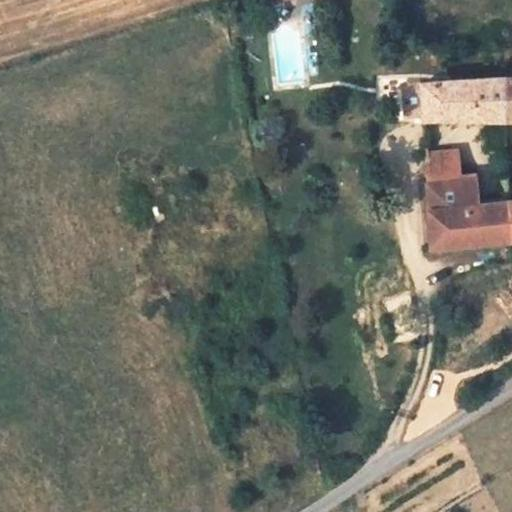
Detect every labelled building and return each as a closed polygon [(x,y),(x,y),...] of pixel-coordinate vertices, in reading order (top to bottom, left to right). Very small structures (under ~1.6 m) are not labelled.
[(511,77),(501,78),(502,119),(511,119),(511,77)] [(501,78),(419,84),(421,118),(502,119),(501,78)] [(453,183),(450,153),(423,155),(425,186),(453,183)] [(475,205),(472,181),(453,183),(425,186),(429,248),(479,243),(475,205)] [(511,200),(505,202),(475,205),(479,243),(511,240),(511,200)]
